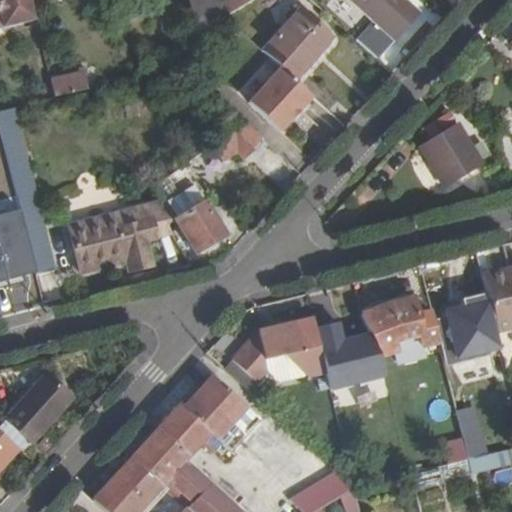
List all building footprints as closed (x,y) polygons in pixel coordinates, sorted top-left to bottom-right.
[(29,0),(0,0),(0,26),(34,18),(29,0)] [(221,1),(220,0),(186,0),(196,35),(225,18),(221,1)] [(223,0),(221,1),(225,18),(253,0),(223,0)] [(350,0),(373,20),(354,40),(376,60),(419,14),(403,0),(350,0)] [(269,57),(294,80),(331,38),(300,10),(263,52),(269,57)] [(279,130),(310,94),(294,80),(269,57),(252,74),(263,84),(247,102),(279,130)] [(54,99),(86,92),(82,71),(49,79),(54,99)] [(23,228),(35,275),(53,270),(43,232),(13,109),(0,112),(0,133),(2,142),(23,228)] [(481,165),(456,123),(419,146),(445,188),(481,165)] [(234,130),(210,146),(222,164),(237,153),(243,158),(253,147),(234,130)] [(172,219),(193,254),(222,237),(200,201),(204,199),(183,165),(152,185),(162,202),(172,219)] [(165,224),(172,219),(162,202),(143,207),(146,221),(115,229),(111,215),(67,226),(78,270),(79,274),(126,262),(129,272),(151,267),(145,241),(171,234),(165,224)] [(146,221),(143,207),(111,215),(115,229),(146,221)] [(0,283),(22,278),(10,231),(7,232),(2,213),(0,213),(0,283)] [(78,270),(67,226),(43,232),(53,270),(54,276),(78,270)] [(22,278),(35,275),(23,228),(10,231),(22,278)] [(511,327),(511,292),(507,270),(480,277),(486,301),(493,332),(511,327)] [(431,315),(430,312),(419,315),(414,299),(390,304),(359,316),(381,357),(397,353),(394,343),(416,338),(419,348),(438,344),(431,315)] [(493,332),(486,301),(444,312),(453,346),(458,365),(490,356),(485,336),(494,334),(493,332)] [(444,312),(431,315),(438,344),(439,349),(453,346),(444,312)] [(313,325),(312,319),(257,332),(232,361),(257,384),(266,373),(264,362),(283,357),(297,378),(324,372),(313,325)] [(313,325),(324,369),(339,365),(329,321),(313,325)] [(394,343),(397,353),(400,364),(422,359),(419,348),(416,338),(394,343)] [(0,434),(17,450),(22,454),(70,399),(45,376),(0,423),(0,434)] [(211,376),(182,408),(221,443),(230,451),(258,419),(211,376)] [(237,511),(184,462),(187,458),(201,443),(212,453),(221,443),(182,408),(179,405),(91,501),(102,511),(138,511),(159,489),(184,511),(183,511),(237,511)] [(455,411),(467,461),(511,449),(511,433),(511,430),(489,432),(478,436),(471,408),(455,411)] [(0,469),(17,450),(0,434),(0,469)] [(184,462),(237,511),(245,511),(187,458),(184,462)] [(445,511),(442,497),(418,502),(420,511),(445,511)]
